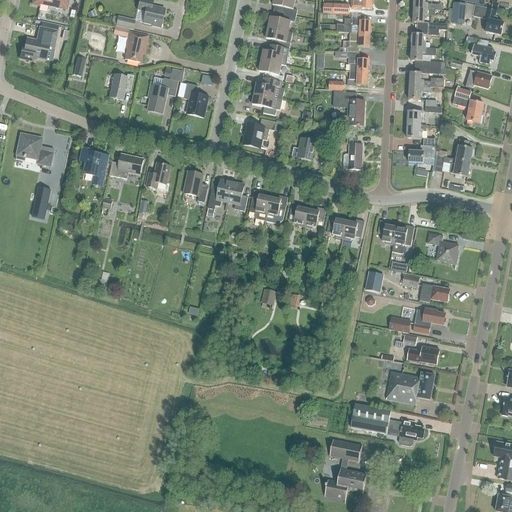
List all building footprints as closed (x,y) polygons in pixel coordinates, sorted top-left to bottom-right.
[(32,0),(31,5),(39,7),(39,5),(66,11),(67,0),(32,0)] [(145,0),(138,0),(138,6),(137,11),(144,12),(142,24),(151,26),(151,27),(160,29),(164,9),(151,7),(152,1),(145,0)] [(285,9),(283,14),(296,17),(297,11),(293,10),(294,0),(273,0),(272,6),(285,9)] [(371,10),(371,0),(351,0),(351,9),(371,10)] [(413,0),(413,10),(434,11),(434,10),(441,11),(441,5),(425,5),(424,0),(413,0)] [(453,3),(451,23),(463,25),(466,5),(453,3)] [(323,4),(323,14),(349,15),(349,6),(323,4)] [(503,24),(497,22),(497,19),(497,18),(495,18),(496,11),(474,7),(472,17),(488,20),(485,33),(501,37),(503,24)] [(434,16),(434,11),(413,10),(412,23),(424,24),(424,16),(434,16)] [(268,28),(288,33),(290,22),(294,23),(296,17),(283,14),(282,20),(270,18),(268,28)] [(135,21),(117,17),(115,27),(132,31),(135,21)] [(359,27),(359,35),(370,35),(371,22),(360,22),(360,20),(345,20),(344,25),(337,25),(336,33),(349,34),(352,34),(353,27),(359,27)] [(22,46),(19,59),(32,62),(33,58),(45,61),(48,49),(53,50),(57,32),(39,28),(36,41),(26,39),(24,47),(22,46)] [(113,35),(127,38),(128,31),(114,28),(113,35)] [(276,48),(289,50),(292,33),(288,33),(268,28),(265,39),(278,42),(276,48)] [(144,54),(148,37),(128,33),(125,49),(127,50),(124,61),(140,64),(142,53),(144,54)] [(347,48),(347,53),(359,54),(359,48),(369,48),(370,35),(359,35),(352,34),(349,34),(349,42),(349,48),(347,48)] [(412,35),(411,48),(429,49),(429,44),(425,44),(425,43),(423,43),(423,36),(412,35)] [(496,54),(492,54),(493,50),(474,45),(471,56),(480,58),(479,63),(490,65),(490,61),(494,62),(495,60),(496,60),(496,56),(496,55),(496,54)] [(263,51),(261,62),(281,66),(283,55),(287,56),(289,50),(276,48),(271,47),(269,52),(263,51)] [(436,49),(429,49),(411,48),(410,62),(422,62),(422,56),(435,57),(436,49)] [(350,65),(350,73),(368,74),(369,60),(358,60),(359,54),(347,53),(341,53),(340,58),(348,58),(348,65),(350,65)] [(77,58),(73,75),(80,78),(85,60),(77,58)] [(451,61),(449,67),(461,70),(462,64),(451,61)] [(271,75),(269,81),(282,83),(283,77),(279,76),(281,66),(261,62),(258,72),(271,75)] [(166,68),(164,77),(170,78),(169,80),(179,82),(181,72),(172,70),(172,69),(166,68)] [(491,84),(490,83),(492,77),(471,71),(468,80),(474,82),(473,86),(488,90),(488,89),(490,88),(491,84)] [(367,87),(368,74),(350,73),(349,80),(347,80),(347,87),(357,87),(357,86),(367,87)] [(410,74),(409,87),(431,88),(443,89),(444,80),(430,79),(430,82),(421,82),(422,74),(410,74)] [(130,89),(133,77),(126,75),(126,78),(114,75),(109,98),(121,101),(124,88),(130,89)] [(204,83),(216,86),(217,77),(206,75),(204,83)] [(292,84),(293,78),(286,76),(285,83),(292,84)] [(175,97),(178,82),(164,79),(162,88),(150,86),(147,99),(150,99),(147,112),(163,115),(167,96),(175,97)] [(269,81),(263,80),(262,85),(256,84),(254,95),(281,101),(284,90),(281,89),(282,83),(269,81)] [(334,91),(343,92),(344,83),(329,82),(328,91),(334,91)] [(203,119),(208,97),(196,95),(198,87),(187,85),(181,84),(178,98),(184,99),(183,100),(190,101),(187,115),(203,119)] [(409,87),(408,100),(420,101),(421,93),(430,94),(431,88),(409,87)] [(452,105),(469,109),(467,122),(481,124),(483,117),(481,117),(483,104),(469,101),(471,93),(457,89),(452,105)] [(348,127),(349,127),(363,127),(363,121),(364,121),(365,101),(356,101),(356,94),(343,93),(343,92),(334,91),(333,100),(347,101),(347,118),(349,118),(348,127)] [(279,111),(281,101),(254,95),(252,106),(264,108),(263,114),(275,117),(276,110),(279,111)] [(408,112),(407,125),(421,126),(421,121),(423,122),(424,113),(408,112)] [(259,149),(261,140),(266,142),(269,131),(274,132),(276,123),(261,120),(260,128),(246,126),(242,145),(259,149)] [(451,130),(452,123),(441,120),(440,128),(451,130)] [(284,123),(276,122),(274,132),(282,134),(284,123)] [(426,126),(421,126),(407,125),(406,139),(422,140),(423,131),(426,131),(426,126)] [(291,157),(296,159),(311,162),(314,145),(321,147),(324,134),(313,132),(311,141),(300,139),(298,149),(293,148),(291,157)] [(52,154),(45,152),(39,151),(41,139),(20,135),(15,160),(24,162),(24,158),(37,161),(36,165),(49,167),(52,154)] [(347,170),(361,171),(362,145),(357,145),(357,138),(348,138),(347,145),(349,145),(348,155),(345,155),(344,157),(343,168),(344,170),(347,170)] [(458,147),(456,161),(470,163),(473,149),(468,148),(469,142),(460,141),(459,147),(458,147)] [(420,146),(420,153),(409,152),(408,163),(423,164),(423,159),(433,159),(435,147),(423,147),(420,146)] [(92,185),(102,187),(108,156),(91,153),(92,150),(83,148),(80,162),(86,163),(84,175),(94,177),(92,185)] [(140,175),(143,161),(121,156),(119,165),(112,163),(109,177),(121,179),(123,171),(140,175)] [(438,157),(435,172),(442,173),(443,164),(444,158),(438,157)] [(467,178),(470,163),(456,161),(452,160),(446,159),(444,158),(443,164),(451,166),(450,174),(453,175),(467,178)] [(170,167),(157,164),(155,175),(149,174),(146,188),(156,190),(157,189),(167,192),(169,185),(166,184),(170,167)] [(201,185),(203,176),(188,172),(183,194),(198,197),(197,202),(204,204),(208,187),(201,185)] [(214,211),(215,206),(220,207),(221,202),(228,203),(232,183),(220,181),(218,191),(211,190),(207,209),(214,211)] [(244,186),(232,183),(228,203),(235,205),(234,210),(244,212),(247,198),(242,196),(244,186)] [(38,189),(32,218),(44,220),(50,191),(38,189)] [(253,191),(251,204),(249,213),(255,214),(254,218),(255,220),(265,222),(270,199),(259,196),(260,193),(253,191)] [(280,201),(270,199),(265,222),(277,224),(283,221),(285,211),(288,199),(281,197),(280,201)] [(102,209),(110,210),(112,201),(104,199),(102,209)] [(141,201),(138,212),(145,214),(148,202),(141,201)] [(292,203),(289,216),(288,221),(289,223),(297,225),(297,226),(304,228),(308,210),(298,208),(298,205),(292,203)] [(312,228),(316,229),(320,230),(322,228),(326,211),(319,209),(319,213),(308,210),(304,228),(312,230),(312,228)] [(330,215),(328,227),(326,233),(332,235),(332,236),(336,237),(335,238),(343,240),(347,222),(336,220),(337,217),(330,215)] [(357,225),(347,222),(343,240),(350,242),(350,240),(354,241),(355,238),(361,239),(364,223),(358,221),(357,225)] [(385,244),(393,246),(396,228),(385,226),(386,223),(380,222),(377,234),(383,235),(382,242),(385,243),(385,244)] [(407,230),(396,228),(393,246),(392,253),(403,255),(404,245),(410,247),(414,228),(407,227),(407,230)] [(456,257),(458,246),(442,243),(443,237),(429,235),(427,245),(439,247),(436,261),(447,263),(447,264),(456,266),(457,257),(456,257)] [(369,274),(366,292),(380,294),(382,282),(381,276),(369,274)] [(431,293),(430,300),(447,304),(450,290),(428,286),(429,280),(404,275),(401,286),(427,291),(427,292),(431,293)] [(98,280),(96,287),(103,288),(105,281),(98,280)] [(261,304),(273,307),(276,293),(264,290),(261,304)] [(295,294),(290,304),(299,308),(304,297),(295,294)] [(366,299),(366,303),(367,306),(371,306),(373,304),(374,301),(372,298),(369,298),(366,299)] [(431,324),(443,326),(443,324),(444,323),(445,320),(445,319),(445,315),(437,313),(438,311),(425,308),(424,312),(417,311),(413,332),(428,335),(431,324)] [(411,321),(391,318),(388,330),(408,334),(411,321)] [(417,338),(404,336),(403,345),(415,347),(417,338)] [(439,351),(422,348),(421,352),(409,350),(407,361),(419,364),(420,363),(436,366),(439,351)] [(434,376),(421,374),(420,378),(390,372),(385,400),(415,406),(417,398),(430,401),(434,376)] [(511,399),(503,398),(502,403),(504,403),(501,416),(506,417),(507,416),(511,416),(511,399)] [(413,441),(416,441),(417,438),(423,439),(425,429),(423,428),(423,429),(420,428),(420,429),(413,428),(414,423),(401,421),(400,423),(389,421),(391,412),(354,405),(349,428),(395,437),(398,437),(398,438),(400,438),(399,444),(400,446),(410,448),(412,446),(413,441)] [(362,447),(333,441),(330,457),(342,460),(338,482),(328,480),(325,497),(345,501),(347,492),(363,495),(367,475),(346,471),(348,461),(359,463),(362,447)] [(511,446),(496,443),(493,457),(501,459),(497,480),(511,482),(511,469),(508,469),(510,460),(511,460),(511,446)] [(400,467),(402,459),(393,457),(392,466),(400,467)] [(495,511),(508,511),(510,507),(511,507),(511,505),(511,486),(506,486),(504,497),(498,496),(495,511)]
